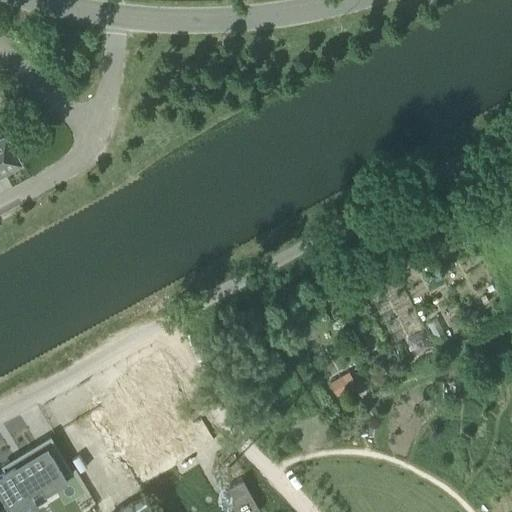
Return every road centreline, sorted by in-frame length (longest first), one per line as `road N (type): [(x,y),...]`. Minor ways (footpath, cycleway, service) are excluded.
road 1 (unclassified): [(0,407),(511,132)]
road 2 (tertiary): [(118,16),(240,19),(355,0)]
road 3 (residential): [(0,52),(94,131)]
